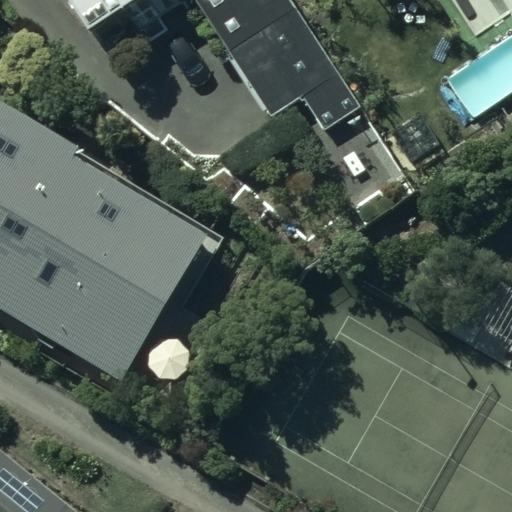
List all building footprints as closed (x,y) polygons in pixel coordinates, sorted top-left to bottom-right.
[(44,0),(67,36),(124,0),(44,0)] [(357,100),(281,0),(181,0),(180,2),(272,123),(302,101),(322,127),(357,100)] [(511,0),(446,0),(474,40),(511,13),(511,0)] [(369,9),(338,24),(361,72),(392,58),(369,9)] [(225,244),(0,107),(0,311),(134,393),(225,244)] [(0,511),(68,511),(0,459),(0,511)]
